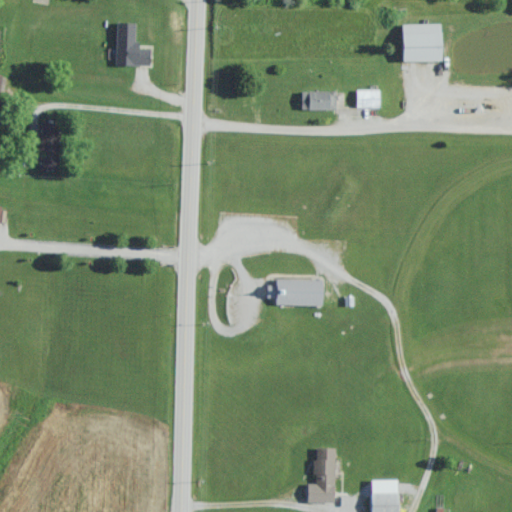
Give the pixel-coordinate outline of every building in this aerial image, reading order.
[(134,24),(115,24),(114,67),(149,67),(149,48),(134,47),(134,24)] [(401,63),(440,63),(440,26),(401,26),(401,63)] [(301,92),(301,109),(333,109),(333,91),(301,92)] [(355,92),(355,109),(378,109),(378,92),(355,92)] [(38,171),(57,171),(58,123),(39,123),(38,171)] [(321,280),(274,279),(274,285),(266,285),(266,299),(274,299),(274,306),(321,307),(321,280)] [(334,450),(313,450),(313,488),(334,488),(334,450)] [(369,511),(396,511),(397,483),(382,483),(382,494),(369,494),(369,511)]
